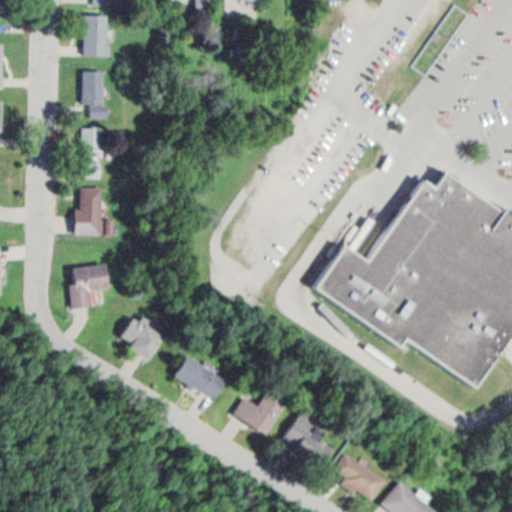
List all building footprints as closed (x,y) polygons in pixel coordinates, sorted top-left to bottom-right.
[(0,14),(0,0),(8,0),(8,14),(0,14)] [(375,0),(311,0),(312,81),(332,81),(332,22),(375,22),(375,0)] [(428,0),(372,91),(390,102),(453,0),(428,0)] [(84,50),(84,9),(109,8),(109,50),(84,50)] [(82,99),(83,63),(107,63),(107,99),(82,99)] [(85,175),(83,125),(109,124),(110,174),(85,175)] [(327,145),(302,129),(231,245),(256,260),(327,145)] [(500,202),(511,210),(511,337),(477,386),(406,335),(398,347),(313,286),(343,243),(366,260),(423,180),(431,186),(440,173),(494,211),(500,202)] [(75,230),(74,206),(80,206),(79,185),(100,184),(103,229),(75,230)] [(73,308),(67,283),(75,281),(71,264),(107,255),(113,282),(88,287),(92,304),(73,308)] [(116,335),(145,357),(164,332),(134,310),(116,335)] [(172,372),(185,349),(227,374),(214,396),(172,372)] [(229,411),(240,391),(255,400),(262,389),(282,400),(265,431),(229,411)] [(279,433),(296,406),(318,413),(307,431),(329,445),(319,459),(279,433)] [(329,465),(342,473),(337,480),(351,489),(354,484),(371,495),(383,477),(363,465),(368,458),(359,452),(357,456),(341,446),(329,465)] [(395,511),(377,498),(397,472),(412,484),(417,478),(430,489),(423,498),(431,504),(424,511),(395,511)]
